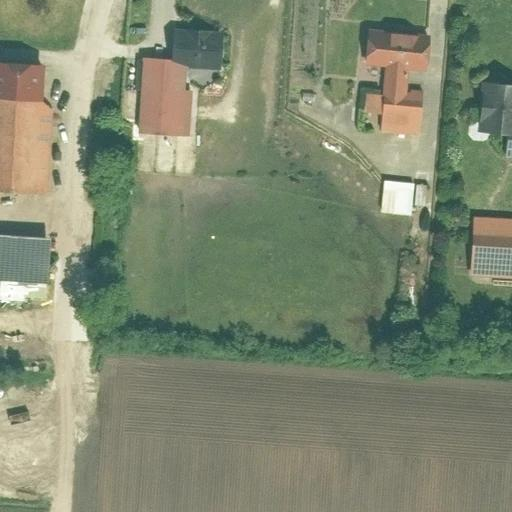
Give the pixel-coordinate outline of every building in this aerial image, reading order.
[(137,55),(132,132),(186,135),(189,89),(181,89),(182,67),(215,69),(217,30),(168,27),(166,57),(137,55)] [(365,91),(363,111),(377,112),(375,129),(419,134),(423,89),(405,88),(407,68),(424,70),(427,35),(363,28),(360,61),(381,64),(378,93),(365,91)] [(0,189),(47,192),(52,107),(36,106),(39,63),(0,60),(0,189)] [(511,81),(478,78),(473,134),(505,136),(503,150),(511,151),(511,81)] [(409,216),(411,182),(382,180),(379,214),(409,216)] [(412,205),(423,206),(424,183),(413,182),(412,205)] [(511,276),(511,216),(467,215),(465,275),(511,276)] [(44,236),(0,232),(0,299),(40,302),(44,236)] [(0,430),(9,430),(8,411),(0,411),(0,430)]
